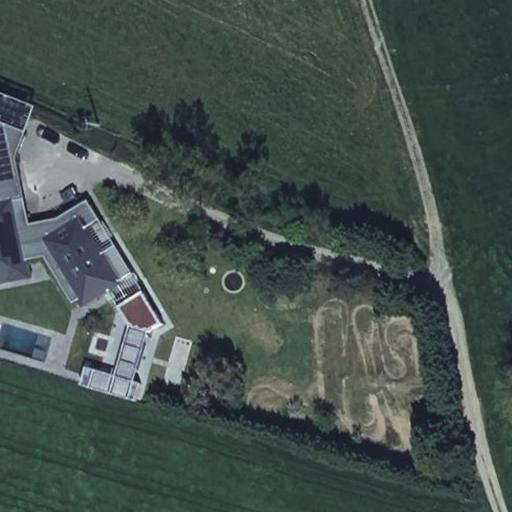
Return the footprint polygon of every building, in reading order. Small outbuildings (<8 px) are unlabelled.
[(0,166),(15,163),(14,161),(22,137),(0,129),(0,166)] [(0,166),(0,205),(13,202),(25,199),(15,163),(0,166)] [(25,199),(13,202),(19,225),(31,223),(25,199)] [(86,303),(120,283),(87,229),(102,220),(90,200),(42,230),(42,232),(34,234),(31,223),(19,225),(13,202),(0,205),(0,269),(47,257),(75,303),(83,298),(86,303)] [(0,285),(32,277),(28,262),(0,269),(0,285)]
